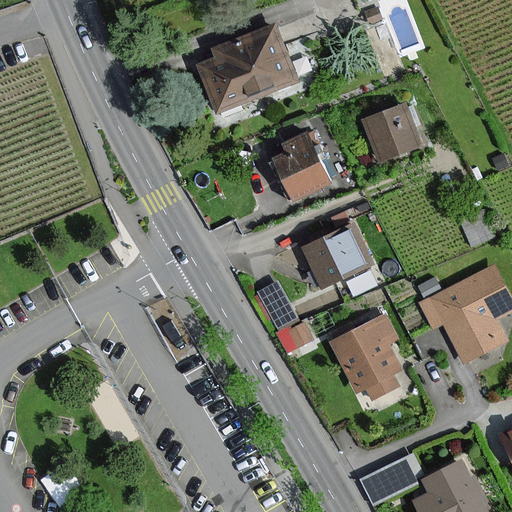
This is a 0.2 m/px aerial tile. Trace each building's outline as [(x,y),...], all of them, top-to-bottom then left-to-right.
[(302,78),(281,23),(218,46),(223,58),(208,64),(224,107),(302,78)] [(422,142),(405,102),(365,120),(383,159),(422,142)] [(337,180),(317,133),(293,143),(297,153),(275,163),(291,199),(337,180)] [(510,163),(505,154),(496,158),(500,168),(510,163)] [(484,211),(464,220),(474,243),(495,234),(484,211)] [(369,254),(358,228),(344,234),(342,230),(309,245),(328,285),(378,262),(373,252),(369,254)] [(511,307),(511,294),(497,265),(424,302),(436,326),(450,319),(469,357),(509,337),(498,315),(511,307)] [(442,288),(438,278),(423,284),(428,295),(442,288)] [(299,316),(281,282),(265,290),(282,324),(299,316)] [(400,337),(388,313),(338,339),(362,388),(371,384),(377,396),(401,384),(395,371),(405,366),(392,341),(400,337)] [(313,337),(306,322),(285,332),(293,347),(313,337)] [(416,454),(366,478),(377,500),(427,475),(416,454)] [(488,511),(462,460),(424,479),(427,486),(432,495),(415,504),(418,511),(488,511)] [(62,461),(44,475),(60,496),(78,482),(62,461)]
